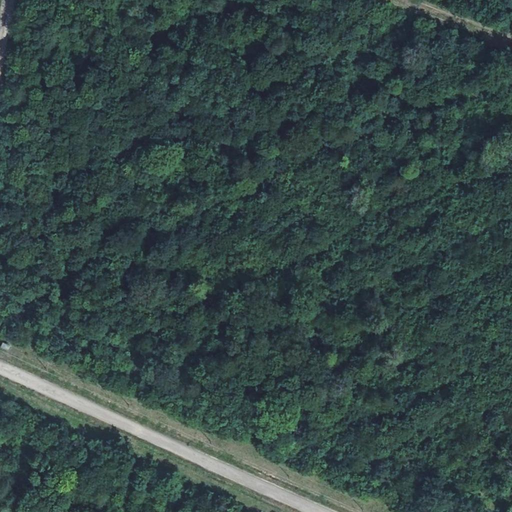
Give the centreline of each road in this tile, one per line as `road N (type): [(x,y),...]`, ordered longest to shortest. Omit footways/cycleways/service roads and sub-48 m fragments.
road 1 (unclassified): [(0,365),(325,511)]
road 2 (track): [(396,0),(511,44)]
